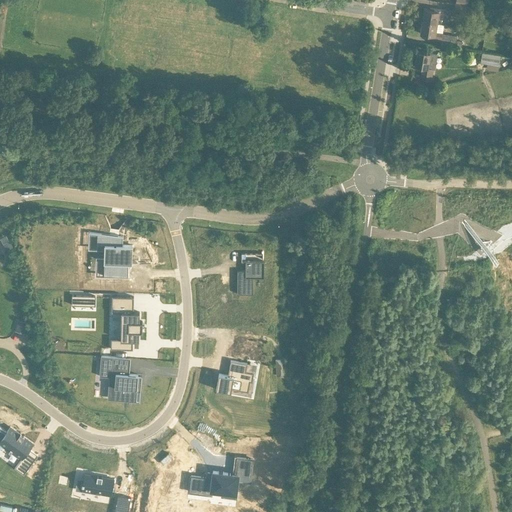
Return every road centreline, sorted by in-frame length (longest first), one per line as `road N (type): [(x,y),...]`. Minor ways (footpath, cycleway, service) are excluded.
road 1 (residential): [(174,209),(187,301),(185,358),(161,422),(131,439),(103,441),(0,379)]
road 2 (residential): [(174,209),(265,218),(359,183)]
road 3 (residential): [(0,202),(50,192),(174,209)]
road 4 (residential): [(389,15),(367,169)]
